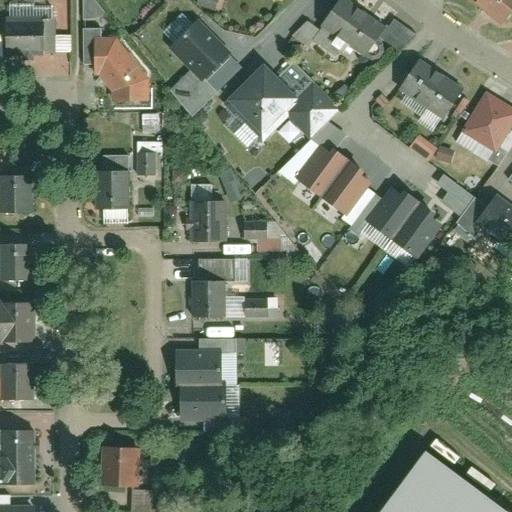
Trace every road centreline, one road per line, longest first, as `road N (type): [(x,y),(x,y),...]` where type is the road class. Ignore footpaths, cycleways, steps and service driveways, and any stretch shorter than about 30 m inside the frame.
road 1 (residential): [(56,234),(165,232),(167,432),(61,438)]
road 2 (residential): [(56,234),(61,438)]
road 3 (residential): [(0,85),(53,111),(56,234)]
